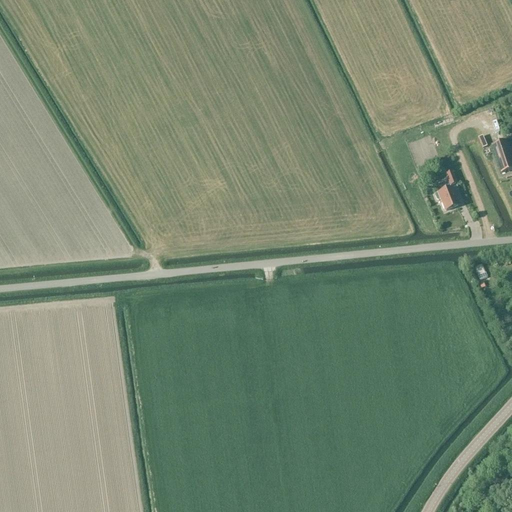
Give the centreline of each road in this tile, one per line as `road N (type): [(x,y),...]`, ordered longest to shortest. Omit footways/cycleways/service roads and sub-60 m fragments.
road 1 (unclassified): [(0,289),(511,240)]
road 2 (tertiary): [(428,511),(511,407)]
